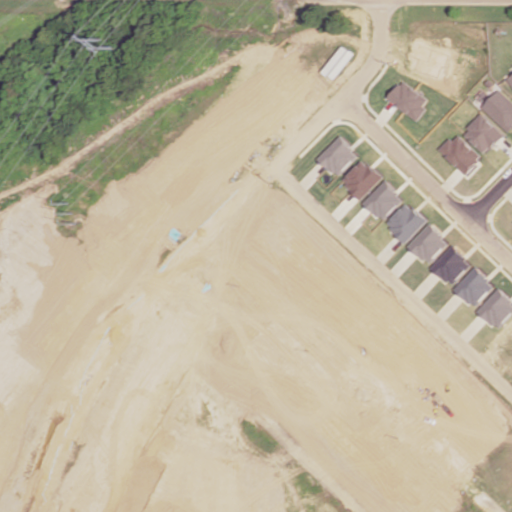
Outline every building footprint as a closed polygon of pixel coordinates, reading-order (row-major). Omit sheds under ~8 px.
[(429,98),(399,80),(387,101),(417,118),(429,98)] [(506,131),(511,124),(511,101),(498,89),(481,107),(506,131)] [(503,133),(481,113),(462,133),(484,154),(503,133)] [(440,150),(465,174),(481,156),(456,133),(440,150)] [(359,154),(339,136),(319,158),(339,176),(359,154)] [(342,180),(361,199),(383,178),(364,159),(342,180)] [(405,199),(386,180),(365,202),(384,220),(405,199)] [(407,242),(427,220),(408,202),(387,224),(407,242)] [(410,245),(429,264),(450,242),(431,223),(410,245)] [(472,263),(453,245),(432,267),(452,285),(472,263)] [(455,288),(474,307),(495,285),(476,267),(455,288)] [(511,312),(511,302),(498,289),(477,310),(497,329),(511,312)]
